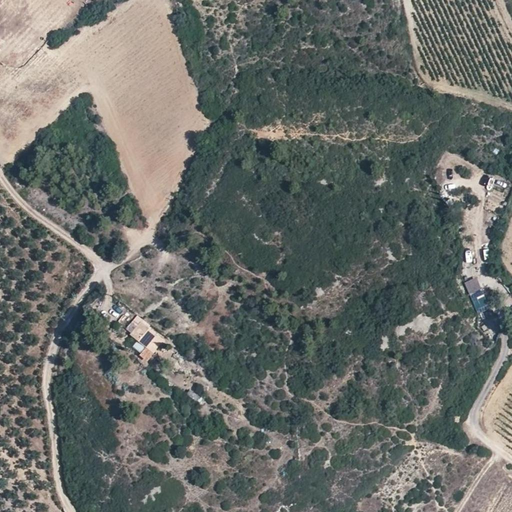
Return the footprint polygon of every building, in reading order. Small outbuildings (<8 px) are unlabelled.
[(464,282),(470,294),(482,289),(477,277),(464,282)] [(471,297),(477,312),(490,307),(484,291),(471,297)] [(132,335),(148,348),(158,335),(142,323),(132,335)] [(158,335),(148,348),(154,353),(165,340),(158,335)] [(138,341),(133,347),(141,353),(145,347),(138,341)] [(145,348),(139,358),(148,363),(153,352),(145,348)]
